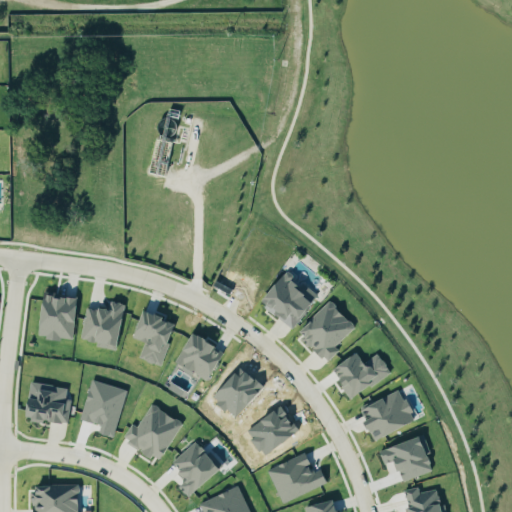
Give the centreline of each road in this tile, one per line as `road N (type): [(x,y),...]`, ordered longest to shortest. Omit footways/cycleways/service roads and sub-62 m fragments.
road 1 (residential): [(367,511),(351,463),(309,392),(213,308),(139,277),(0,255)]
road 2 (residential): [(0,448),(18,258)]
road 3 (residential): [(163,511),(125,476),(81,456),(0,448)]
